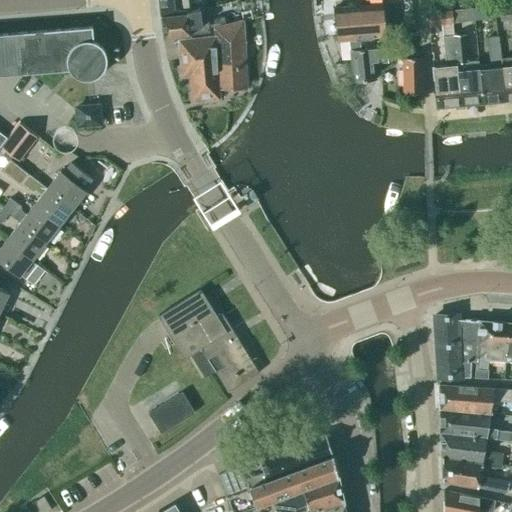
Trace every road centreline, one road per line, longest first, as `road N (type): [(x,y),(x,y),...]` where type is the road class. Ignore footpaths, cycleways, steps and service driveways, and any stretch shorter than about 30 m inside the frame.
road 1 (tertiary): [(309,345),(158,112),(137,0)]
road 2 (tertiary): [(101,511),(214,438),(309,345)]
road 3 (residential): [(425,511),(422,386),(402,301)]
road 4 (residential): [(356,511),(341,403),(309,345)]
